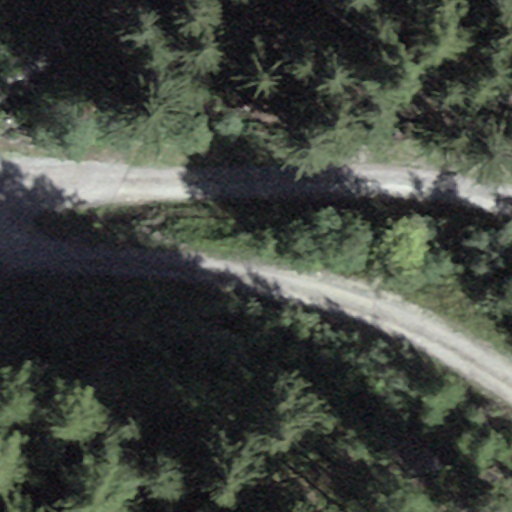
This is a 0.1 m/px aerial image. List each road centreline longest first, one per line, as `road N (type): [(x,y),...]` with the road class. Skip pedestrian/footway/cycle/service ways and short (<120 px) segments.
road 1 (track): [(511,379),(322,290),(156,260),(80,258),(0,226)]
road 2 (track): [(511,206),(360,179),(0,188)]
